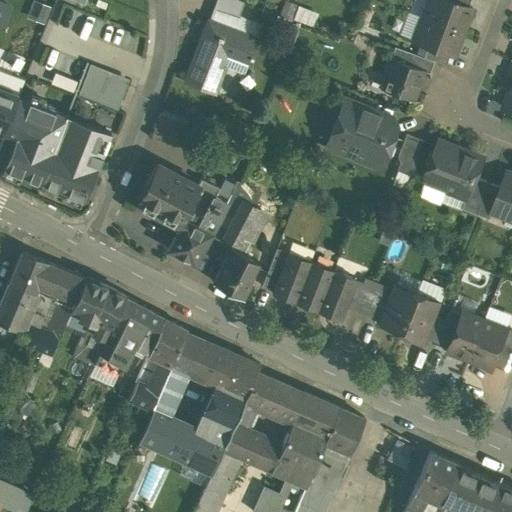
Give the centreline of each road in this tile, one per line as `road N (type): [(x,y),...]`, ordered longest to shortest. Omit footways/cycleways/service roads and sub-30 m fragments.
road 1 (tertiary): [(496,450),(89,251)]
road 2 (residential): [(89,251),(162,57),(165,0)]
road 3 (residential): [(500,0),(457,112),(511,133)]
